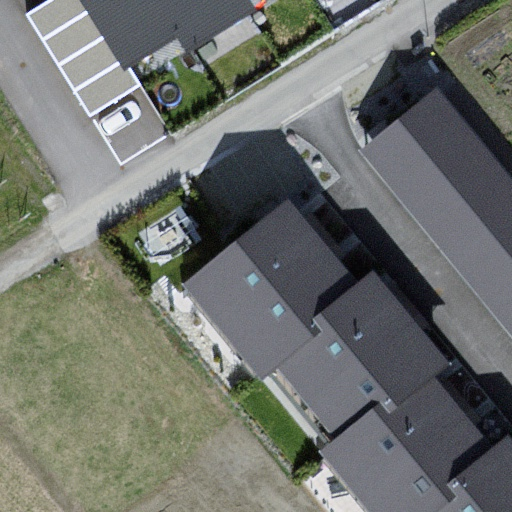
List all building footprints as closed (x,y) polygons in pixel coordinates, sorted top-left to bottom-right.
[(84,0),(129,71),(182,38),(192,54),(259,13),(251,0),(84,0)] [(0,73),(0,266),(87,212),(0,73)] [(511,174),(439,87),(359,154),(511,336),(511,174)] [(362,289),(292,206),(192,290),(265,377),(280,365),(344,441),(328,454),(376,511),(511,511),(511,447),(511,446),(496,459),(428,378),(447,362),(376,277),(362,289)] [(0,511),(128,511),(20,326),(0,337),(0,511)]
